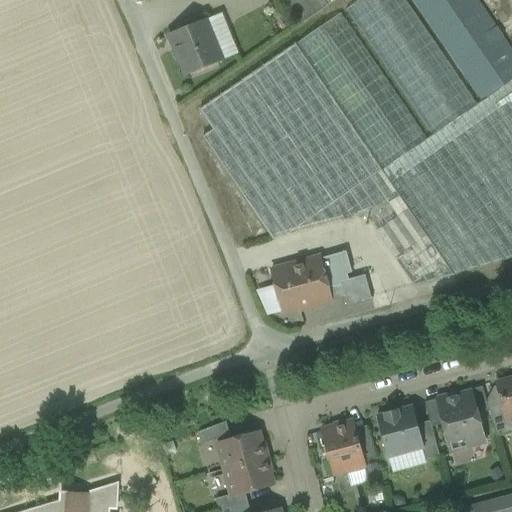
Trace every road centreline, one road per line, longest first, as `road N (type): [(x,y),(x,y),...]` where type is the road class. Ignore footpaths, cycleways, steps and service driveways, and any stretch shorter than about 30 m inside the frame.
road 1 (track): [(511,279),(265,347),(0,451)]
road 2 (track): [(265,347),(122,0)]
road 3 (residential): [(313,511),(288,419),(511,361)]
road 4 (track): [(232,265),(333,234),(359,237),(388,270),(401,309)]
